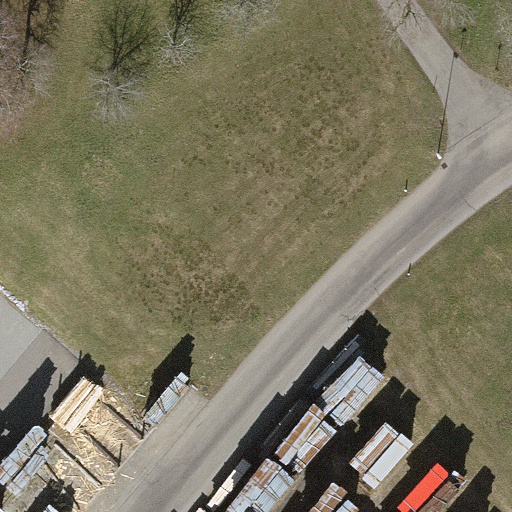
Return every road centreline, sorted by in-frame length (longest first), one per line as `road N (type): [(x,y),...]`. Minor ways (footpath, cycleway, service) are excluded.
road 1 (tertiary): [(502,151),(338,302),(156,511)]
road 2 (unclassified): [(409,0),(502,151)]
